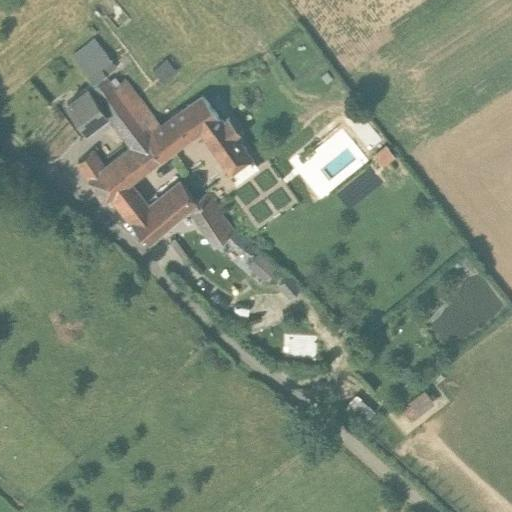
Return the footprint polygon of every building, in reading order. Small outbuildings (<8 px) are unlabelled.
[(142,137),(147,133),(142,127),(154,118),(141,101),(124,78),(113,88),(104,76),(116,67),(101,48),(79,65),(94,84),(67,104),(86,130),(109,113),(132,144),(142,137)] [(229,117),(223,122),(203,96),(149,136),(147,133),(142,137),(158,158),(200,128),(232,173),(251,159),(234,136),(240,132),(229,117)] [(103,198),(158,158),(142,137),(132,144),(134,146),(104,168),(91,150),(78,162),(103,198)] [(376,152),(385,164),(395,156),(385,145),(376,152)] [(146,204),(129,216),(147,239),(189,205),(195,200),(181,181),(148,206),(146,204)] [(216,243),(224,237),(233,248),(247,258),(254,248),(241,238),(233,230),(232,231),(219,214),(205,192),(195,200),(189,205),(216,243)] [(276,266),(260,253),(249,266),(265,279),(276,266)] [(466,256),(457,263),(463,271),(472,263),(466,256)]
